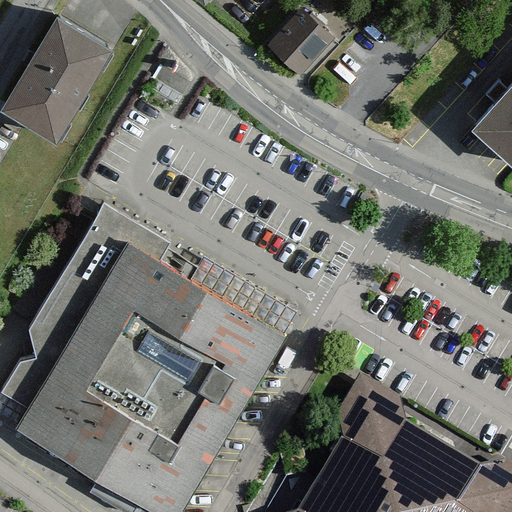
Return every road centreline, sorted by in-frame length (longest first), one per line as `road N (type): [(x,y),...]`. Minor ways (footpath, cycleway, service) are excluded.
road 1 (residential): [(388,171),(284,109),(156,0)]
road 2 (residential): [(330,329),(221,511)]
road 3 (residential): [(388,171),(511,39)]
road 4 (unknown): [(0,363),(20,348),(58,344),(149,398)]
road 5 (residential): [(511,219),(388,171)]
